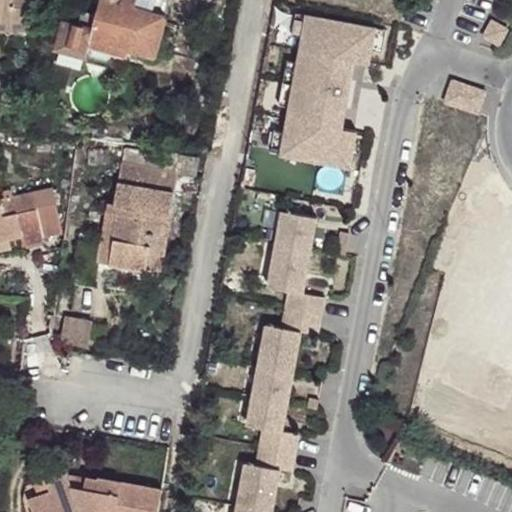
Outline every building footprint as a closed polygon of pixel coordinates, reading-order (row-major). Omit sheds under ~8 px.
[(31,21),(31,0),(0,0),(0,22),(11,23),(12,20),(31,21)] [(155,55),(169,0),(100,0),(96,17),(93,30),(80,26),(64,22),(57,50),(88,58),(93,39),(130,49),(155,55)] [(93,30),(96,17),(83,13),(80,26),(93,30)] [(325,119),(337,51),(343,52),(342,59),(355,61),(370,64),(372,51),(376,28),(376,27),(307,14),(307,16),(303,38),(298,63),(290,107),(286,131),(282,154),(351,166),(357,131),(343,128),(336,127),(337,121),(325,119)] [(303,38),(307,16),(296,14),(292,37),(303,38)] [(0,30),(30,32),(31,21),(12,20),(11,23),(0,22),(0,30)] [(501,42),(508,29),(492,20),(485,34),(501,42)] [(383,53),(387,30),(376,28),(372,51),(383,53)] [(125,67),(130,49),(93,39),(88,58),(125,67)] [(343,128),(355,61),(342,59),(343,52),(337,51),(325,119),(337,121),(336,127),(343,128)] [(290,107),(298,63),(287,60),(279,105),(290,107)] [(478,114),(486,92),(453,80),(445,102),(478,114)] [(161,137),(159,128),(149,130),(151,139),(161,137)] [(282,154),(286,131),(274,129),(270,152),(282,154)] [(195,177),(199,158),(124,149),(121,164),(178,174),(195,177)] [(105,163),(105,150),(94,150),(95,163),(105,163)] [(162,233),(166,215),(171,215),(178,174),(121,164),(114,203),(109,202),(103,239),(80,235),(72,280),(96,284),(100,262),(146,270),(150,252),(164,255),(168,234),(162,233)] [(60,231),(52,189),(0,200),(0,240),(9,238),(21,236),(23,245),(44,241),(43,234),(60,231)] [(282,431),(302,331),(318,334),(325,297),(304,293),(317,217),(282,211),(269,286),(290,290),(283,327),(268,324),(248,425),(264,428),(256,464),(246,462),(236,511),(272,511),(280,469),(291,471),(298,434),(282,431)] [(346,255),(350,234),(341,232),(337,253),(346,255)] [(0,249),(11,247),(9,238),(0,240),(0,249)] [(161,269),(164,255),(150,252),(147,266),(161,269)] [(87,345),(92,322),(69,317),(64,340),(87,345)] [(318,409),(319,400),(310,398),(308,407),(318,409)] [(159,511),(164,490),(99,478),(99,480),(88,478),(86,488),(74,486),(70,475),(69,471),(49,479),(53,490),(31,499),(36,511),(159,511)] [(86,488),(88,478),(70,475),(74,486),(86,488)] [(36,511),(31,499),(53,490),(49,479),(26,487),(22,499),(25,511),(36,511)]
